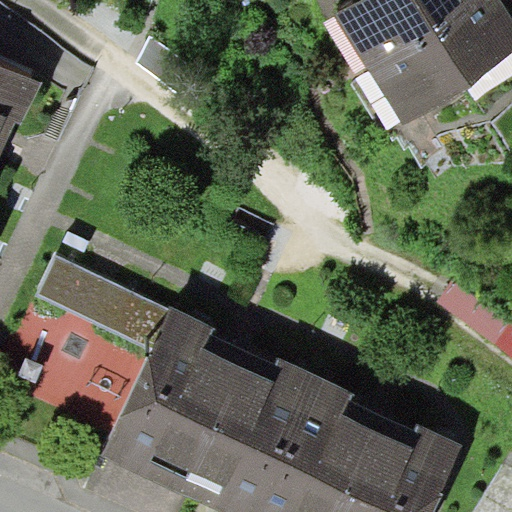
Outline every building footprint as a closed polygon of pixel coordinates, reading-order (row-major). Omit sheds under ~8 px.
[(368,69),(475,0),(355,0),(333,14),(368,69)] [(511,18),(500,0),(475,0),(368,69),(404,124),(511,54),(511,18)] [(0,172),(42,81),(0,62),(0,172)] [(151,348),(170,310),(55,255),(37,293),(151,348)] [(511,322),(453,279),(436,301),(511,357),(511,322)] [(100,456),(217,511),(252,511),(317,377),(171,308),(170,310),(151,348),(100,456)] [(429,511),(462,445),(317,377),(252,511),(429,511)]
